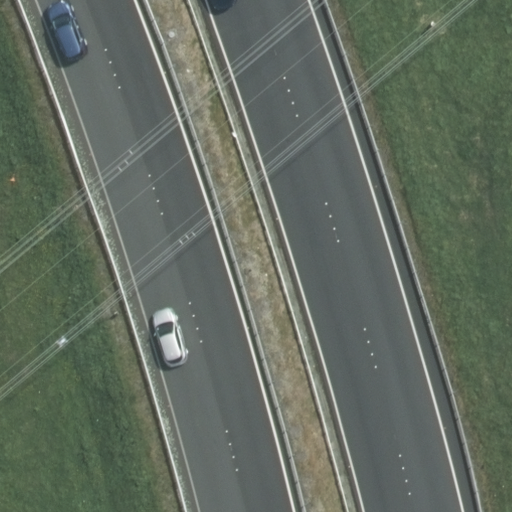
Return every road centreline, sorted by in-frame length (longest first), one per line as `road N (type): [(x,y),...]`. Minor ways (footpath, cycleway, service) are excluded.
road 1 (motorway): [(241,511),(166,232),(87,0)]
road 2 (motorway): [(257,0),(338,254),(404,511)]
